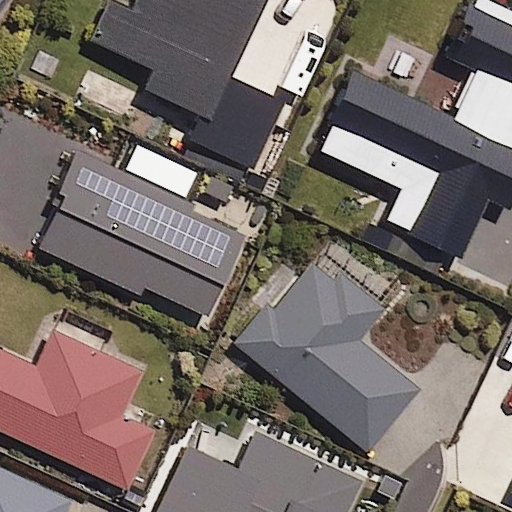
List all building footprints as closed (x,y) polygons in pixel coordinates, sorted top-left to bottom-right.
[(200,124),(230,76),(267,0),(133,0),(128,12),(109,3),(90,42),(144,69),(133,91),(200,124)] [(511,13),(481,0),(466,0),(441,56),(471,69),(449,117),(347,71),(312,150),(393,186),(388,197),(382,194),(369,221),(456,260),(484,198),(504,206),(511,187),(511,13)] [(230,76),(200,124),(189,147),(248,176),(284,103),(230,76)] [(240,231),(73,152),(30,244),(131,292),(135,284),(201,315),(240,231)] [(377,311),(305,252),(231,344),(363,452),(413,390),(352,341),(377,311)] [(137,372),(47,330),(30,366),(0,351),(0,431),(121,489),(148,432),(116,416),(137,372)] [(340,511),(355,484),(248,431),(229,469),(184,447),(151,511),(340,511)] [(0,471),(0,511),(59,511),(65,501),(0,471)]
